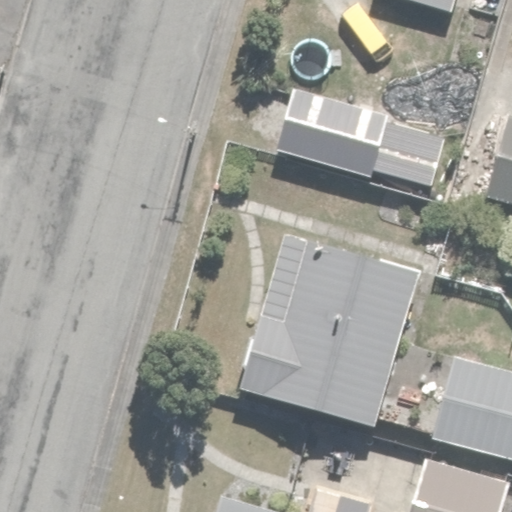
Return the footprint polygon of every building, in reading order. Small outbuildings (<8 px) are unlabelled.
[(384,102),(286,80),(271,147),(369,168),(384,102)] [(483,191),(511,198),(511,109),(506,108),(483,191)] [(413,249),(277,218),(235,385),(369,420),(413,249)] [(429,432),(511,450),(511,365),(448,351),(429,432)] [(419,449),(400,511),(495,511),(506,474),(419,449)] [(324,511),(327,502),(220,472),(208,511),(324,511)]
